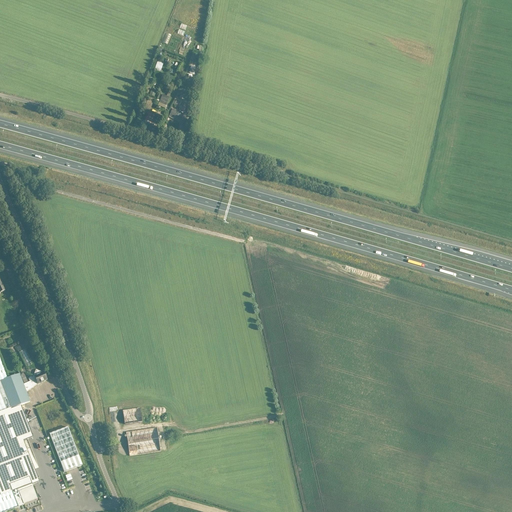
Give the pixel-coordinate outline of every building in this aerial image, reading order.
[(170,98),(163,95),(158,107),(165,110),(170,98)] [(173,109),(171,112),(169,116),(171,117),(172,116),(180,120),(183,114),(173,109)] [(154,116),(152,116),(148,113),(144,122),(153,126),(155,122),(157,118),(154,116)] [(27,349),(24,344),(16,348),(18,353),(20,352),(25,350),(27,349)] [(25,350),(20,352),(27,367),(32,364),(31,361),(29,358),(25,350)] [(0,511),(5,511),(18,508),(16,503),(22,500),(24,505),(38,500),(33,487),(32,488),(31,486),(39,483),(23,442),(33,438),(20,406),(11,409),(11,408),(1,382),(8,379),(0,358),(0,511)] [(31,381),(23,385),(26,392),(34,387),(33,386),(37,384),(38,384),(47,380),(43,373),(42,373),(36,371),(34,377),(30,379),(31,381)] [(8,379),(1,382),(11,408),(11,409),(20,406),(30,402),(26,392),(23,385),(19,374),(8,379)] [(126,431),(129,451),(149,448),(148,441),(153,440),(159,480),(216,471),(203,387),(146,395),(152,435),(147,435),(146,428),(126,431)] [(68,427),(49,434),(64,472),(82,465),(68,427)]
